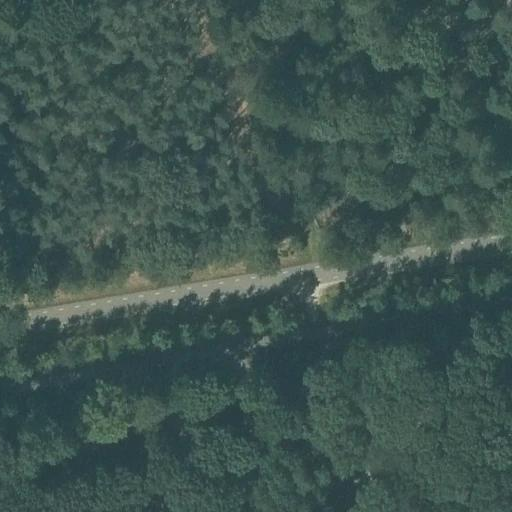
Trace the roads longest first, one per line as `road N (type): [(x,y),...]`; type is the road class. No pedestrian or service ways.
road 1 (tertiary): [(0,327),(511,241)]
road 2 (track): [(226,0),(320,273)]
road 3 (track): [(303,275),(386,511)]
